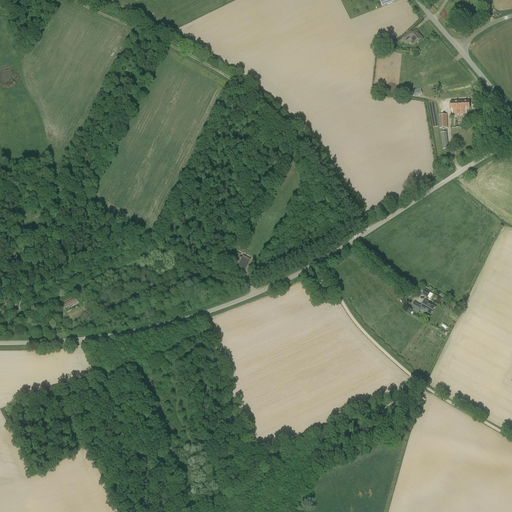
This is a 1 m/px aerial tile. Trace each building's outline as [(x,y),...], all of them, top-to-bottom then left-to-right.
[(415,44),(422,39),(416,31),(412,34),(410,31),(402,38),(405,42),(410,38),(415,44)] [(420,88),(412,91),(414,97),(422,94),(420,88)] [(429,107),(430,117),(438,116),(436,101),(430,102),(430,107),(429,107)] [(470,108),(469,102),(450,103),(450,109),(452,109),(452,114),(466,113),(466,108),(470,108)] [(447,128),(447,115),(439,115),(440,129),(447,128)] [(449,149),(446,132),(441,133),(443,146),(441,147),(441,150),(449,149)] [(235,254),(231,263),(245,270),(249,262),(235,254)] [(424,289),(421,294),(427,298),(430,292),(424,289)] [(76,297),(63,304),(64,308),(78,301),(76,297)] [(414,302),(411,308),(418,312),(420,309),(425,311),(431,314),(435,307),(429,303),(425,300),(421,306),(414,302)]
